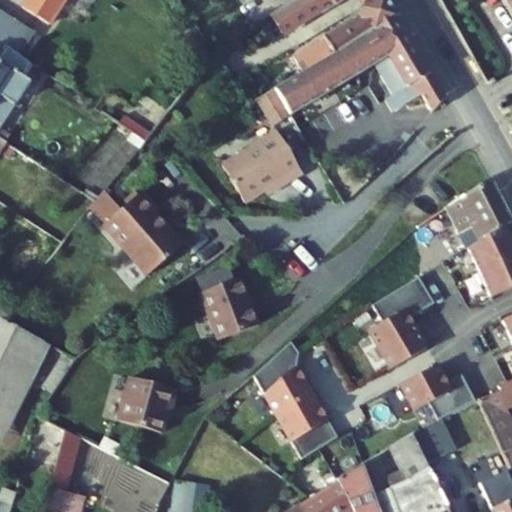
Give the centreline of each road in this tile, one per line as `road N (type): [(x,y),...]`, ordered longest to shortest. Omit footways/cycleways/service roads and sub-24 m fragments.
road 1 (tertiary): [(412,0),(511,176)]
road 2 (unknown): [(469,99),(359,186)]
